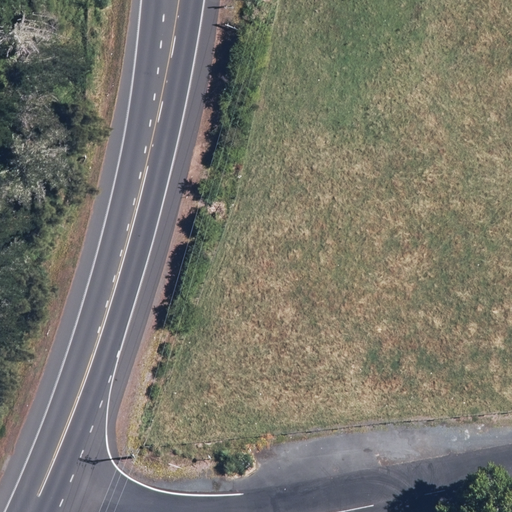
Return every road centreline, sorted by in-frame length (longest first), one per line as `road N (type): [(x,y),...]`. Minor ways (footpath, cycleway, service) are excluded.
road 1 (primary): [(172,0),(152,132),(96,347),(30,511)]
road 2 (tertiary): [(329,511),(511,473)]
